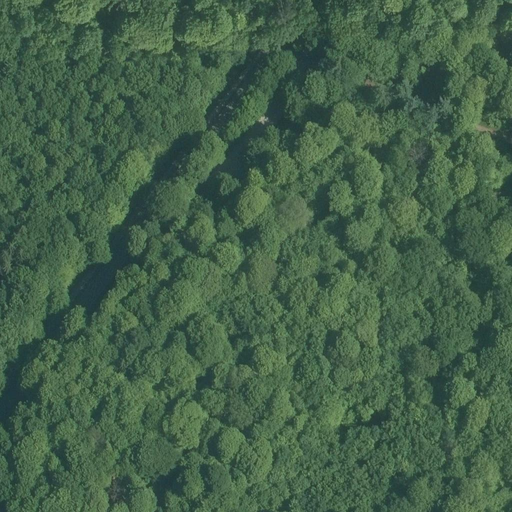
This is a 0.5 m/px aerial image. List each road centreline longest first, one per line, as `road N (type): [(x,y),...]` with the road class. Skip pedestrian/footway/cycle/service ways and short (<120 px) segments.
road 1 (secondary): [(0,417),(301,0)]
road 2 (track): [(278,53),(89,511)]
road 3 (track): [(511,146),(278,53)]
road 4 (track): [(278,53),(146,0)]
